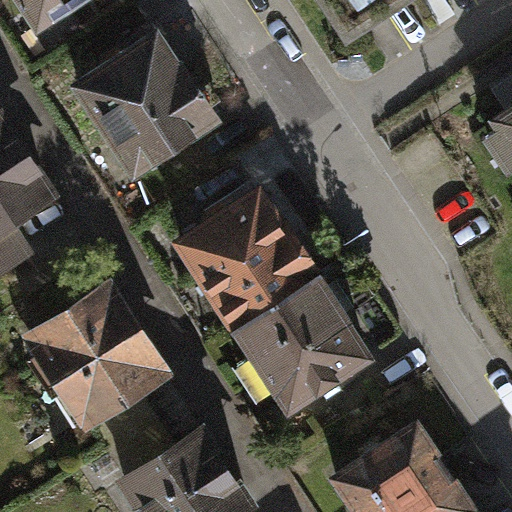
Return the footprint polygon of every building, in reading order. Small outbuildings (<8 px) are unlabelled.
[(21,0),(33,19),(65,0),(21,0)] [(331,0),(351,32),(398,0),(331,0)] [(228,110),(167,17),(70,76),(137,170),(228,110)] [(511,98),(497,108),(505,121),(490,128),(511,161),(511,98)] [(0,109),(0,266),(32,245),(12,216),(53,189),(0,109)] [(281,208),(258,174),(173,231),(234,321),(327,260),(288,203),(281,208)] [(359,308),(327,260),(234,321),(291,406),(375,350),(350,313),(359,308)] [(109,270),(22,326),(86,425),(173,369),(109,270)] [(467,511),(484,501),(421,406),(329,466),(359,511),(467,511)] [(208,410),(115,469),(144,511),(229,511),(261,491),(208,410)]
